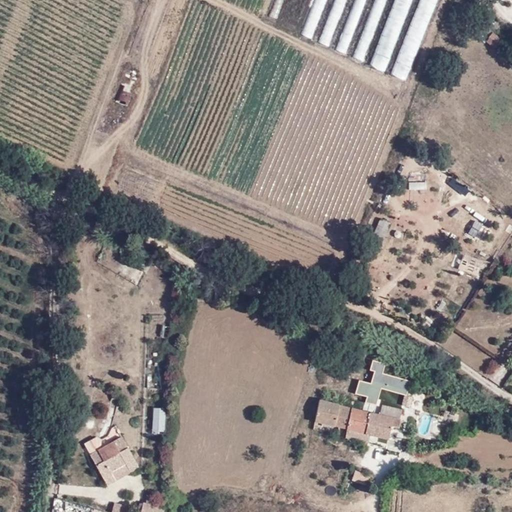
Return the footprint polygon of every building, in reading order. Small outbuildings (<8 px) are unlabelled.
[(275,0),(270,16),(277,19),(284,0),(275,0)] [(315,0),(301,34),(312,39),(327,0),(315,0)] [(336,0),(319,42),(328,46),(347,0),(336,0)] [(356,0),(336,50),(346,54),(366,0),(356,0)] [(376,0),(354,57),(363,62),(387,0),(376,0)] [(396,0),(371,65),(384,72),(412,0),(396,0)] [(421,0),(392,75),(406,81),(438,0),(421,0)] [(507,49),(490,34),(482,42),(499,57),(507,49)] [(127,106),(137,80),(126,75),(116,101),(127,106)] [(461,255),(458,271),(479,275),(482,259),(461,255)] [(371,383),(359,380),(355,395),(367,398),(365,404),(379,407),(382,400),(379,399),(382,390),(405,395),(402,405),(412,408),(414,397),(408,395),(411,380),(383,373),(385,363),(372,360),(370,370),(375,371),(371,383)] [(379,415),(320,399),(315,424),(347,431),(346,437),(368,442),(370,437),(396,443),(402,409),(382,405),(379,415)] [(153,407),(153,431),(165,431),(165,407),(153,407)] [(115,426),(83,444),(107,486),(140,468),(115,426)] [(359,485),(367,488),(370,479),(361,476),(359,485)] [(93,510),(93,511),(126,511),(127,503),(112,503),(112,510),(93,510)] [(140,511),(163,511),(164,505),(141,503),(140,511)]
